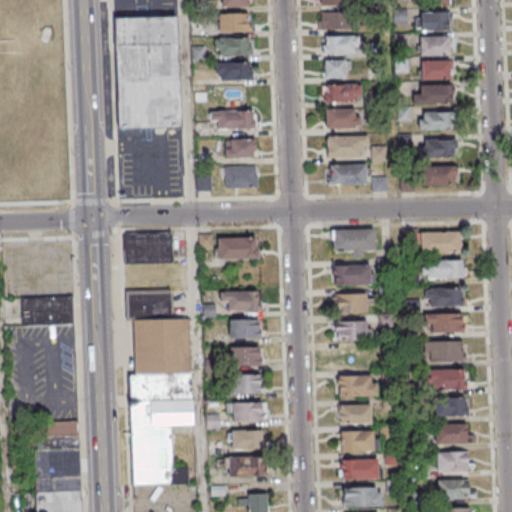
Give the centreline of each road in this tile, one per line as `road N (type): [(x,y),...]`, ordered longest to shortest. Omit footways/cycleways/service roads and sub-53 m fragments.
road 1 (residential): [(302,511),(281,0)]
road 2 (residential): [(506,511),(485,0)]
road 3 (residential): [(511,206),(0,222)]
road 4 (tertiary): [(102,511),(90,219)]
road 5 (tertiary): [(90,219),(81,0)]
